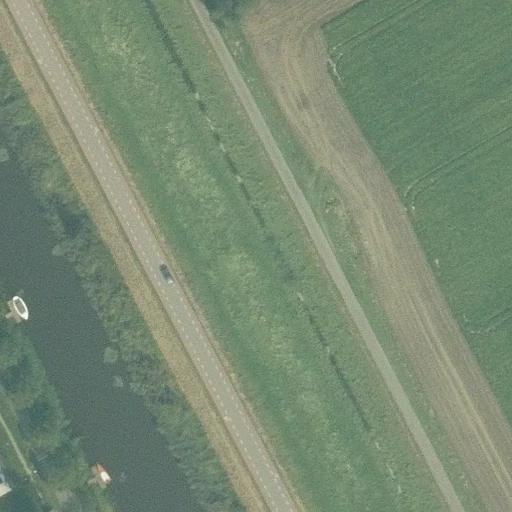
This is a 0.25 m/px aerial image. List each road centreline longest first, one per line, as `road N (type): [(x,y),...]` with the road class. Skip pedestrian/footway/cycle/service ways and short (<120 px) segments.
road 1 (tertiary): [(285,511),(19,0)]
road 2 (unclassified): [(454,511),(193,0)]
road 3 (unclassified): [(71,511),(0,378)]
